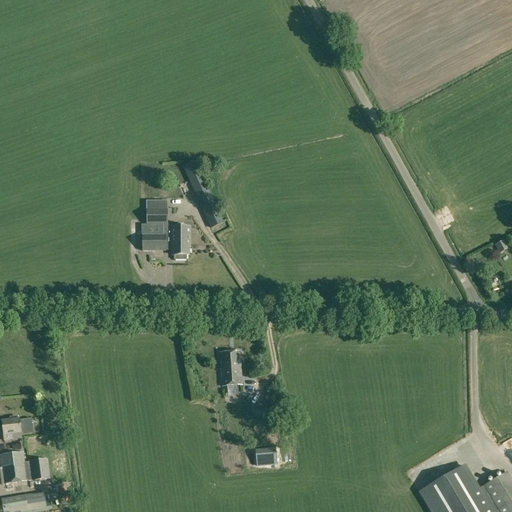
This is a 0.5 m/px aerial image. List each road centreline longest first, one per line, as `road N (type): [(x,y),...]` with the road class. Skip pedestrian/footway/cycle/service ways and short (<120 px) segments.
road 1 (tertiary): [(483,314),(0,316)]
road 2 (unclassified): [(483,314),(309,0)]
